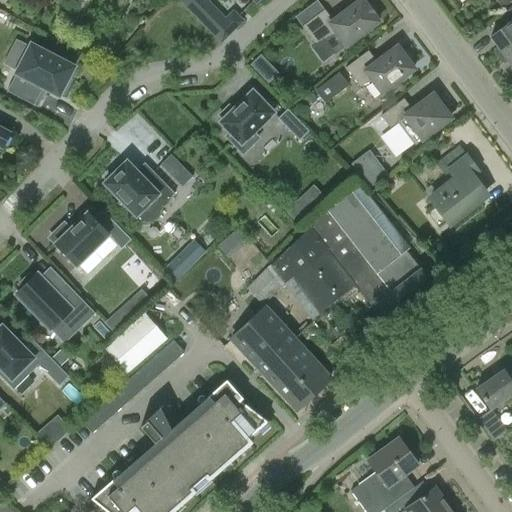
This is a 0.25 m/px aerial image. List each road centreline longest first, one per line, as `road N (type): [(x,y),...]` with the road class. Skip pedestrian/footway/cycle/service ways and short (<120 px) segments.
road 1 (residential): [(312,450),(210,346),(32,503)]
road 2 (residential): [(0,219),(113,93),(144,73),(218,59),(284,0)]
road 3 (residential): [(502,511),(398,382)]
road 4 (residential): [(511,133),(414,0)]
road 5 (tertiary): [(398,382),(511,298)]
